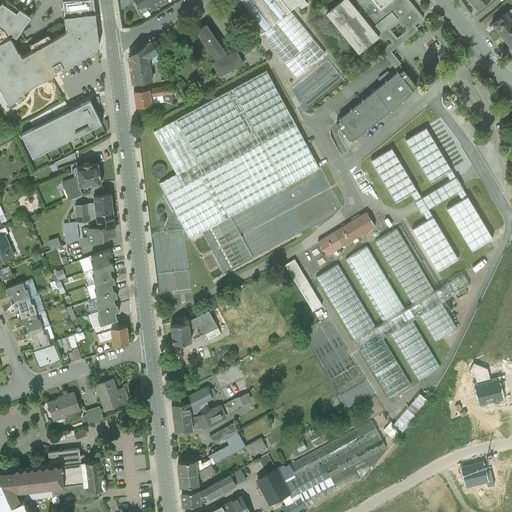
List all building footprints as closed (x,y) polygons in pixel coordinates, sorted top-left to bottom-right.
[(20,9),(18,13),(3,4),(0,8),(0,88),(8,104),(25,94),(23,91),(57,72),(56,71),(100,46),(94,0),(63,0),(64,0),(67,31),(23,57),(12,37),(13,35),(17,38),(31,17),(20,9)] [(119,0),(121,9),(136,0),(135,0),(119,0)] [(135,0),(136,0),(142,11),(147,9),(148,10),(164,0),(135,0)] [(234,0),(233,1),(262,35),(291,12),(280,0),(234,0)] [(280,0),(291,12),(299,5),(301,9),(307,4),(303,0),(280,0)] [(363,0),(362,1),(360,0),(342,0),(326,13),(358,53),(379,36),(383,42),(389,38),(392,43),(397,39),(389,30),(398,22),(406,31),(422,18),(407,0),(363,0)] [(511,15),(508,11),(505,13),(505,12),(491,24),(501,36),(511,27),(511,15)] [(325,54),(291,12),(262,35),(296,77),(325,54)] [(222,47),(206,24),(196,31),(216,60),(212,62),(219,75),(242,62),(236,49),(233,50),(226,45),(222,47)] [(511,27),(501,36),(511,49),(511,27)] [(151,41),(130,54),(128,58),(132,83),(152,80),(150,66),(148,57),(158,51),(151,41)] [(148,57),(150,66),(161,64),(158,51),(148,57)] [(266,70),(153,131),(183,186),(296,125),(266,70)] [(397,71),(339,119),(340,120),(336,124),(350,140),(354,137),(355,138),(413,90),(412,89),(416,86),(402,70),(399,73),(397,71)] [(172,85),(133,91),(136,107),(151,104),(150,96),(152,96),(173,92),(172,85)] [(21,134),(33,156),(100,122),(89,100),(21,134)] [(48,108),(51,113),(60,108),(58,104),(48,108)] [(183,186),(166,195),(189,238),(319,167),(296,125),(183,186)] [(458,258),(428,209),(456,192),(461,200),(446,209),(471,250),(492,238),(426,128),(405,140),(430,182),(445,173),(450,180),(421,198),(391,148),(370,161),(395,203),(411,194),(415,201),(414,202),(421,213),(422,213),(427,220),(412,229),(437,271),(458,258)] [(74,152),(57,161),(61,167),(76,162),(74,152)] [(77,176),(69,180),(71,184),(64,187),(69,199),(82,193),(79,186),(101,183),(100,181),(102,179),(102,175),(99,174),(98,163),(76,166),(76,167),(72,168),(72,174),(77,173),(77,176)] [(103,187),(93,188),(90,189),(91,196),(94,196),(94,195),(104,194),(103,187)] [(104,194),(94,195),(94,196),(95,203),(88,204),(89,215),(113,212),(111,193),(104,194)] [(88,204),(75,205),(76,217),(89,215),(88,204)] [(113,212),(89,215),(90,221),(96,220),(97,226),(97,227),(113,225),(114,225),(113,212)] [(366,212),(333,232),(342,246),(375,227),(366,212)] [(77,222),(64,223),(65,230),(78,229),(77,223),(77,222)] [(113,225),(97,227),(97,226),(87,227),(89,242),(95,241),(101,239),(101,238),(105,237),(107,235),(113,234),(114,234),(113,225)] [(434,291),(396,229),(374,241),(412,304),(434,291)] [(333,232),(317,242),(326,256),(342,246),(333,232)] [(0,236),(0,262),(13,256),(5,236),(4,234),(0,236)] [(46,239),(49,249),(59,246),(56,237),(46,239)] [(405,309),(367,246),(345,259),(383,322),(405,309)] [(110,248),(91,256),(93,261),(91,261),(93,269),(111,263),(110,263),(108,256),(112,255),(110,248)] [(322,305),(294,259),(285,265),(312,311),(322,305)] [(111,263),(93,269),(92,269),(94,275),(92,275),(95,283),(112,277),(110,270),(114,269),(112,262),(110,263),(111,263)] [(376,326),(338,263),(315,278),(353,340),(376,326)] [(9,266),(0,269),(0,275),(2,281),(13,277),(9,266)] [(112,277),(95,283),(94,283),(96,289),(94,289),(96,297),(97,297),(114,291),(111,284),(115,283),(113,276),(112,277)] [(22,282),(5,288),(8,295),(12,294),(14,302),(29,297),(29,298),(30,297),(27,288),(25,289),(22,282)] [(114,291),(97,297),(96,297),(98,303),(96,303),(98,311),(115,305),(113,298),(117,297),(115,290),(114,291)] [(383,322),(376,326),(353,340),(360,351),(382,337),(389,333),(411,320),(419,315),(441,302),(434,291),(412,304),(405,309),(383,322)] [(29,297),(14,302),(11,303),(14,310),(18,308),(21,317),(36,312),(36,313),(36,312),(33,303),(31,303),(29,298),(29,297)] [(441,302),(419,315),(434,341),(456,328),(441,302)] [(115,305),(98,311),(97,311),(99,317),(97,317),(100,325),(117,320),(115,312),(119,311),(117,304),(115,305)] [(36,312),(21,317),(18,318),(20,325),(24,323),(27,332),(42,327),(42,328),(43,327),(40,318),(38,318),(36,313),(36,312)] [(213,329),(203,313),(195,318),(199,325),(204,334),(206,333),(213,329)] [(188,323),(170,326),(173,343),(191,340),(189,329),(199,325),(195,318),(188,321),(188,323)] [(440,366),(411,320),(389,333),(418,380),(440,366)] [(126,326),(110,328),(111,329),(96,333),(99,343),(112,339),(113,345),(129,343),(126,326)] [(42,327),(27,332),(25,333),(27,340),(31,338),(34,348),(42,345),(49,342),(46,333),(44,333),(42,328),(42,327)] [(213,329),(206,333),(209,339),(221,334),(217,327),(213,329)] [(73,335),(67,337),(71,348),(77,346),(73,335)] [(410,384),(382,337),(360,351),(388,397),(410,384)] [(49,342),(42,345),(50,363),(49,363),(50,364),(61,359),(54,341),(49,342)] [(34,348),(31,349),(39,367),(49,363),(50,363),(42,345),(34,348)] [(478,384),(490,382),(487,370),(474,364),(470,371),(475,373),(478,384)] [(113,379),(91,386),(94,396),(100,394),(105,409),(128,401),(125,391),(117,393),(113,379)] [(479,405),(501,400),(496,380),(490,382),(478,384),(474,385),(479,405)] [(206,386),(187,396),(188,402),(189,402),(190,409),(211,398),(212,398),(209,392),(206,386)] [(218,388),(209,392),(212,398),(221,393),(218,388)] [(74,392),(63,395),(64,397),(48,402),(53,417),(64,413),(64,415),(80,409),(74,392)] [(419,393),(393,424),(402,431),(428,401),(419,393)] [(245,394),(234,399),(237,406),(249,401),(245,394)] [(211,398),(190,409),(189,402),(188,402),(171,404),(173,417),(190,415),(197,415),(198,415),(215,408),(211,398)] [(197,415),(190,415),(173,417),(174,431),(201,427),(224,418),(220,406),(215,408),(198,415),(197,416),(197,415)] [(99,407),(92,409),(96,421),(103,418),(99,407)] [(96,421),(92,409),(86,412),(90,423),(96,421)] [(424,414),(411,426),(415,430),(428,418),(424,414)] [(371,420),(284,467),(292,482),(300,497),(305,507),(362,477),(385,447),(371,420)] [(219,442),(223,440),(237,432),(234,425),(216,435),(219,442)] [(394,427),(388,434),(395,440),(399,435),(394,427)] [(209,458),(211,465),(232,454),(241,449),(245,446),(237,432),(223,440),(226,445),(208,456),(209,458)] [(249,444),(253,452),(267,444),(263,437),(249,444)] [(420,462),(429,458),(424,447),(415,450),(420,462)] [(79,449),(48,452),(49,466),(13,470),(15,491),(52,486),(53,495),(64,494),(64,499),(95,495),(94,490),(98,489),(98,490),(106,489),(105,479),(105,478),(108,477),(108,474),(104,474),(103,459),(89,461),(81,462),(79,449)] [(241,449),(232,454),(234,457),(243,452),(241,449)] [(196,461),(178,463),(179,475),(197,473),(211,465),(209,458),(201,463),(200,459),(196,461)] [(462,468),(466,486),(486,481),(483,471),(481,463),(462,468)] [(197,473),(179,475),(181,487),(198,485),(198,479),(214,470),(211,465),(197,473)] [(277,472),(284,485),(292,482),(284,467),(283,466),(270,473),(271,476),(277,472)] [(246,479),(240,469),(235,471),(241,482),(246,479)] [(0,471),(0,511),(29,511),(24,499),(20,501),(15,491),(13,470),(2,471),(0,471)] [(490,470),(483,471),(486,481),(487,487),(493,485),(490,470)] [(241,482),(235,471),(230,474),(236,484),(241,482)] [(277,472),(271,476),(278,488),(284,485),(277,472)] [(270,473),(257,479),(265,494),(265,495),(278,488),(271,476),(270,473)] [(201,490),(181,493),(183,506),(200,504),(200,503),(207,501),(207,498),(208,498),(219,492),(219,493),(236,484),(230,474),(201,490)] [(288,493),(282,497),(286,504),(297,498),(300,497),(292,482),(284,485),(288,493)] [(288,493),(284,485),(278,488),(265,495),(270,503),(282,497),(288,493)] [(222,506),(225,511),(233,511),(245,506),(246,506),(240,496),(222,506)] [(297,498),(286,504),(289,511),(304,511),(297,498)]
